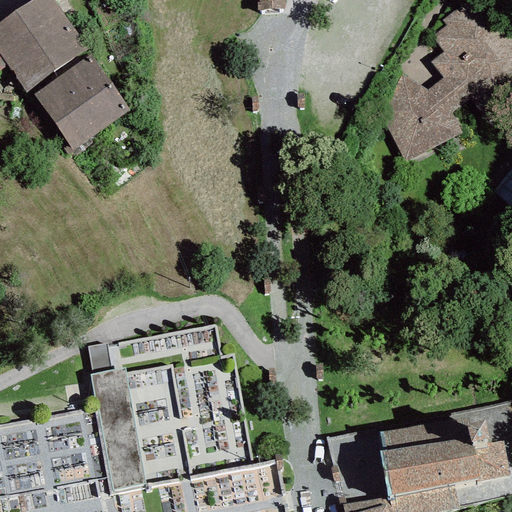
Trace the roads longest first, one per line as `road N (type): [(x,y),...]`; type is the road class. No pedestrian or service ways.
road 1 (unclassified): [(295,357),(276,96),(303,0)]
road 2 (residential): [(295,357),(263,355),(220,312),(201,308),(102,334),(0,382)]
road 3 (unclassified): [(305,511),(295,357)]
